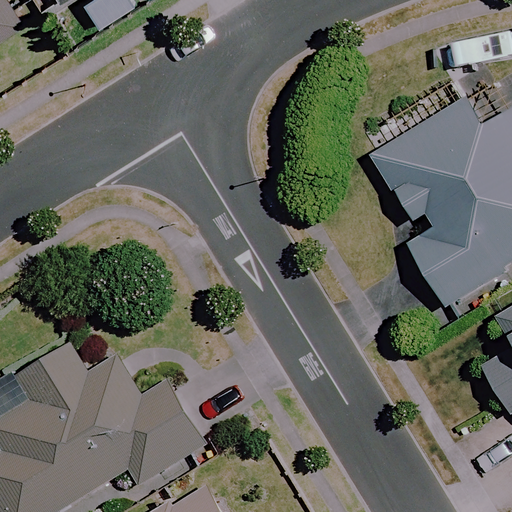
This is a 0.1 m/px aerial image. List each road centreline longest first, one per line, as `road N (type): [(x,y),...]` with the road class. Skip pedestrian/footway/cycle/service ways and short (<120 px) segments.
road 1 (residential): [(160,98),(411,511)]
road 2 (tertiary): [(160,98),(334,0)]
road 3 (tertiary): [(0,202),(160,98)]
